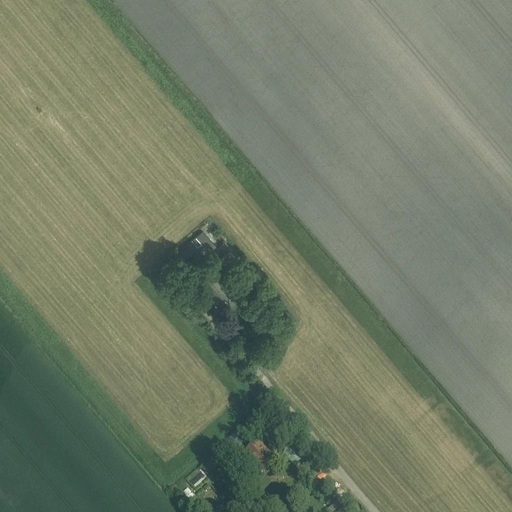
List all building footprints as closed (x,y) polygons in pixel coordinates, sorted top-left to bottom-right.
[(200,248),(207,256),(209,259),(220,250),(203,231),(171,259),(177,267),(200,248)] [(218,260),(228,271),(238,262),(229,251),(218,260)] [(226,309),(240,297),(217,271),(203,283),(208,289),(205,292),(209,297),(213,293),(226,309)] [(259,474),(275,460),(259,441),(244,454),(253,464),(252,465),(259,474)] [(213,472),(238,449),(232,442),(206,465),(213,472)] [(291,446),(283,453),(295,467),(303,460),(291,446)]
